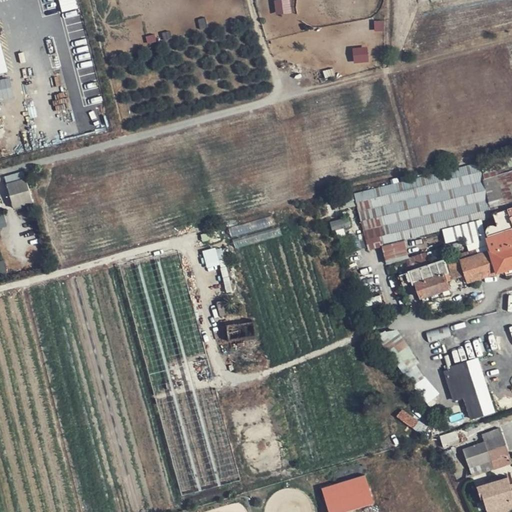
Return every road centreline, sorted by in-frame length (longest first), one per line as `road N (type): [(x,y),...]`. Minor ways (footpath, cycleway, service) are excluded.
road 1 (unclassified): [(0,288),(186,241),(220,364),(250,377),(374,328),(465,315),(511,280)]
road 2 (unclassified): [(0,172),(278,98),(251,0)]
